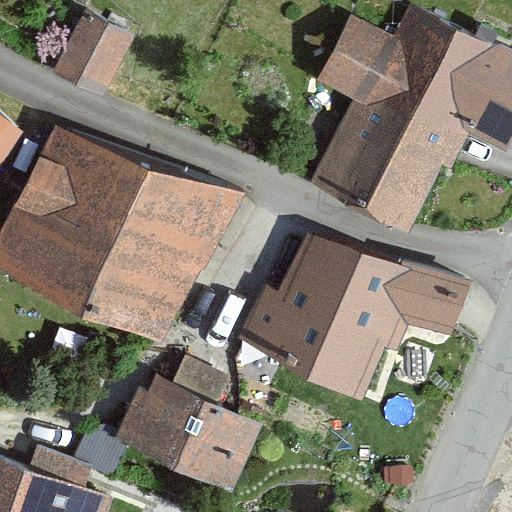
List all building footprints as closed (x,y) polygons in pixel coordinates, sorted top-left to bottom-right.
[(80,0),(52,55),(101,79),(128,24),(80,0)] [(334,21),(307,73),(346,93),(306,173),(408,224),(463,116),(496,133),(511,100),(511,44),(424,0),(403,0),(381,44),(334,21)] [(0,150),(20,120),(0,101),(0,150)] [(243,188),(50,114),(0,223),(0,256),(155,332),(243,188)] [(460,271),(307,212),(282,275),(261,267),(236,331),(356,378),(388,299),(440,320),(460,271)] [(152,375),(127,434),(229,477),(254,418),(152,375)] [(0,511),(105,511),(109,498),(0,461),(0,511)]
